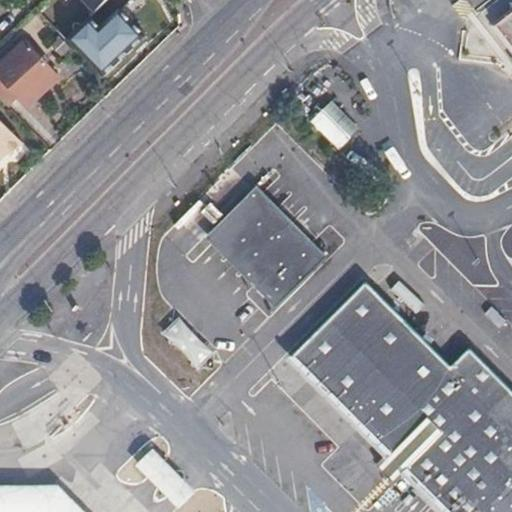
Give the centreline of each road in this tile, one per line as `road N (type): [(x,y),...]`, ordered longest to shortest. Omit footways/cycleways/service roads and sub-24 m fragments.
road 1 (primary): [(0,317),(323,0)]
road 2 (primary): [(220,19),(0,244)]
